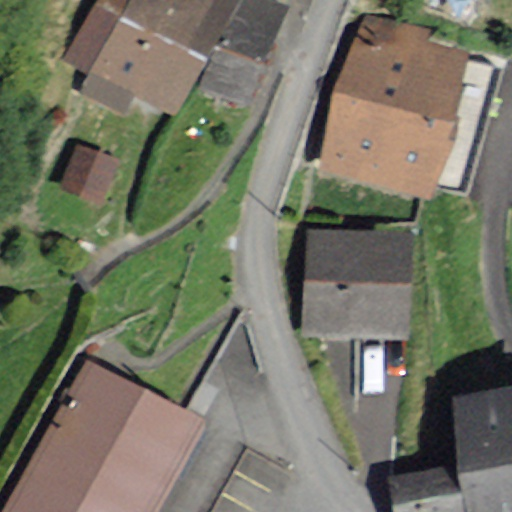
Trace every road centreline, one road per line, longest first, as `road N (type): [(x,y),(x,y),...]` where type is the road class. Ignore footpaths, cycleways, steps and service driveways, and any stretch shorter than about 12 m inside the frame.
road 1 (residential): [(327,0),(261,213),(262,262),(278,344),(328,478),(351,511)]
road 2 (unknown): [(278,344),(177,511)]
